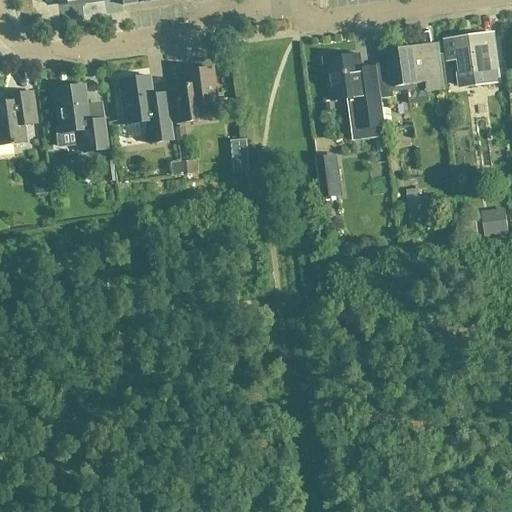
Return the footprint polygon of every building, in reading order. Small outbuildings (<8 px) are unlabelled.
[(109,0),(112,10),(124,8),(122,0),(109,0)] [(456,43),(446,44),(448,61),(459,60),(461,75),(457,76),(459,88),(475,86),(497,83),(495,71),(490,38),(456,43)] [(427,59),(425,47),(386,53),(390,84),(379,86),(379,85),(378,85),(380,101),(392,99),(392,94),(407,92),(409,105),(427,103),(426,95),(443,92),(439,57),(427,59)] [(358,132),(383,129),(375,69),(360,71),(358,56),(341,59),(337,55),(325,57),(321,61),(323,71),(327,74),(331,103),(354,100),(358,132)] [(183,87),(169,89),(170,96),(174,126),(196,123),(218,120),(216,105),(211,70),(182,74),(183,87)] [(152,98),(149,78),(118,83),(124,127),(145,124),(148,146),(172,143),(166,96),(152,98)] [(84,87),(52,92),(58,136),(79,133),(82,155),(106,152),(103,126),(89,128),(84,87)] [(36,126),(32,94),(5,98),(6,104),(0,105),(0,147),(25,145),(22,128),(36,126)] [(341,198),(337,170),(331,171),(329,159),(316,161),(322,200),(341,198)] [(195,163),(177,165),(179,179),(196,177),(195,163)] [(425,205),(424,190),(408,191),(409,206),(425,205)] [(505,215),(481,218),(484,242),(508,239),(505,215)]
